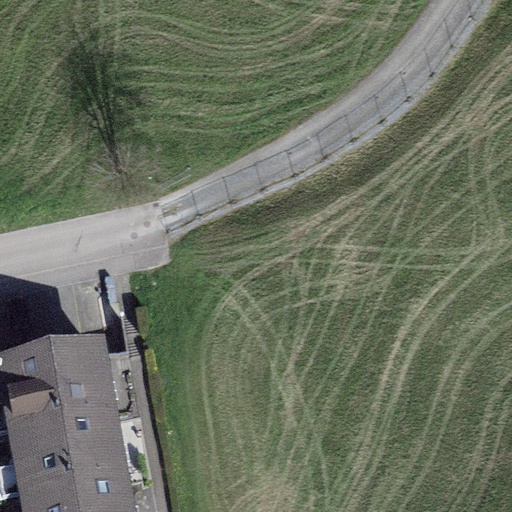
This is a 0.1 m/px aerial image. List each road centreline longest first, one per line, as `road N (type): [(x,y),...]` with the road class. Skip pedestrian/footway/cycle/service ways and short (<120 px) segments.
road 1 (track): [(484,0),(473,26),(343,147),(128,237)]
road 2 (residential): [(0,262),(128,237)]
